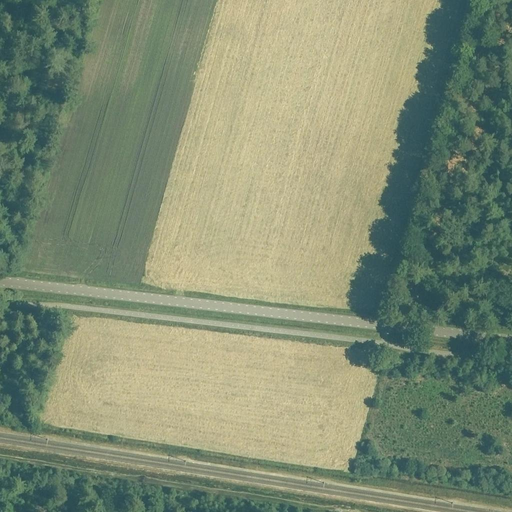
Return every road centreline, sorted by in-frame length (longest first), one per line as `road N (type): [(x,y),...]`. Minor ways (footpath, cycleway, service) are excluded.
road 1 (tertiary): [(511,340),(0,280)]
road 2 (track): [(0,459),(307,507)]
